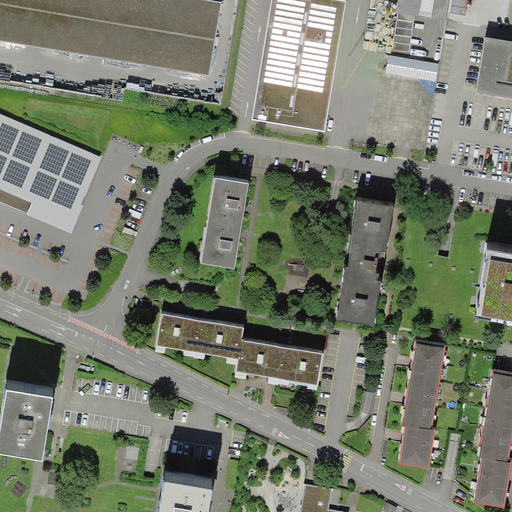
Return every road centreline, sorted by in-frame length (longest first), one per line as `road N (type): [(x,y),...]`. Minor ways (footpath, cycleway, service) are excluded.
road 1 (residential): [(97,343),(170,173),(202,146),(247,141),(511,184)]
road 2 (tertiary): [(440,511),(97,343)]
road 3 (unknown): [(455,175),(466,30),(477,23),(511,29)]
